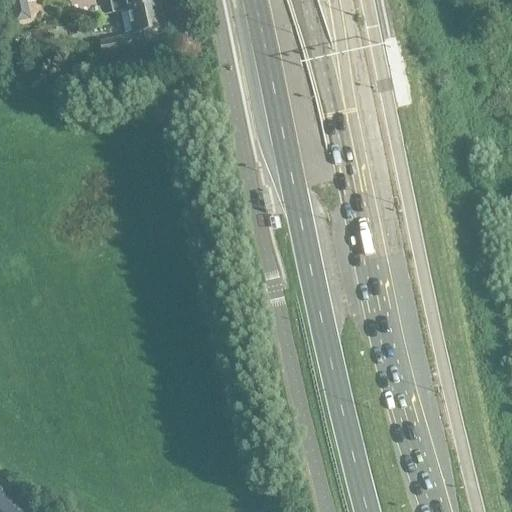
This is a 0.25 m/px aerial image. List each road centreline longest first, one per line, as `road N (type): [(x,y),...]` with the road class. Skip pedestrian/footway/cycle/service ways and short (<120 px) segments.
road 1 (trunk): [(254,0),(339,411),(370,511)]
road 2 (trunk): [(435,511),(326,0)]
